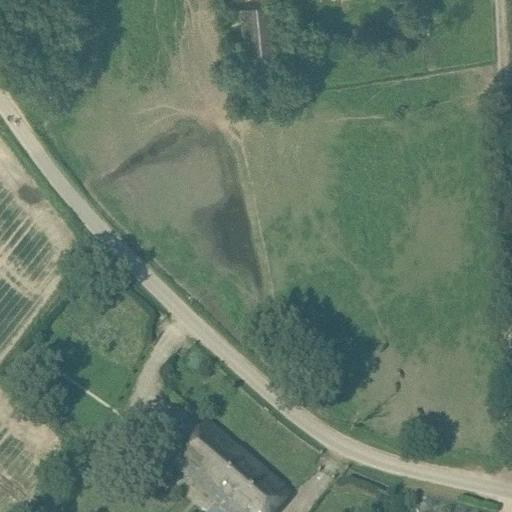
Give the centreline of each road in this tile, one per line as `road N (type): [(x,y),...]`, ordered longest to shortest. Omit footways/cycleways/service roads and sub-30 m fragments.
road 1 (unclassified): [(511,494),(360,456),(314,433),(111,244),(0,107)]
road 2 (unknown): [(498,0),(511,258)]
road 3 (unknown): [(83,0),(83,84),(23,140)]
